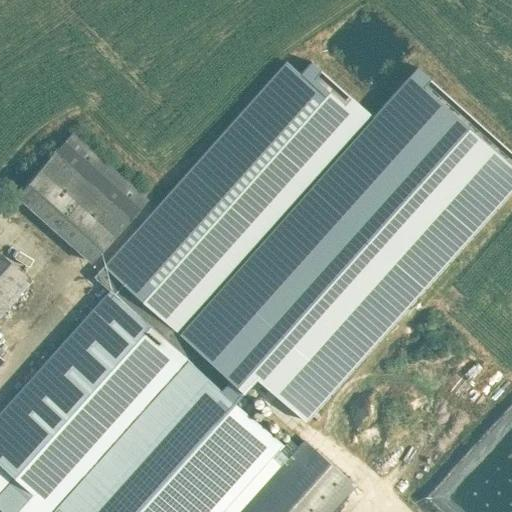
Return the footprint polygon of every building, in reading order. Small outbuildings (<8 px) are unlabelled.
[(109,291),(0,412),(0,509),(3,511),(219,511),(281,443),(231,398),(250,377),(253,374),(275,394),(305,420),(511,188),(511,151),(417,67),(373,116),(311,61),(300,73),(286,61),(104,265),(93,277),(109,291)] [(146,200),(71,133),(16,195),(91,262),(146,200)] [(0,314),(30,281),(0,254),(0,314)] [(305,439),(238,511),(331,511),(356,485),(305,439)] [(446,478),(440,480),(438,472),(427,475),(433,497),(450,492),(446,478)]
